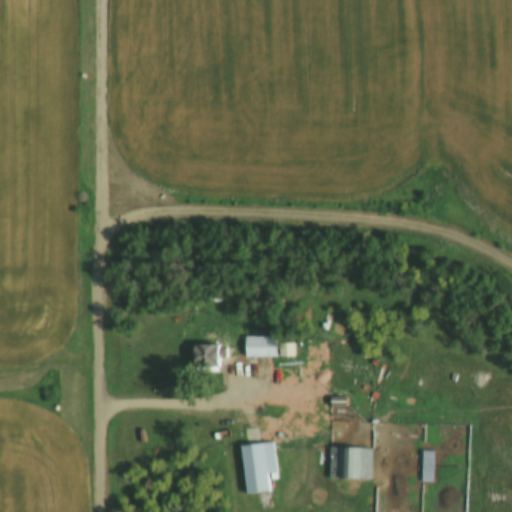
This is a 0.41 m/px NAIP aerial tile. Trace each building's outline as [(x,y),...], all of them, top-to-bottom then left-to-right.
[(224,328),(200,328),(200,313),(183,313),(183,328),(177,328),(177,339),(208,339),(208,347),(196,347),(197,367),(224,367),(224,328)] [(244,357),(272,357),(272,342),(244,342),(244,357)] [(270,443),(237,447),(242,496),(268,493),(266,482),(274,481),(270,443)] [(368,450),(352,450),(352,453),(337,453),(337,479),(368,479),(368,450)] [(510,453),(466,453),(466,478),(510,478),(510,453)]
